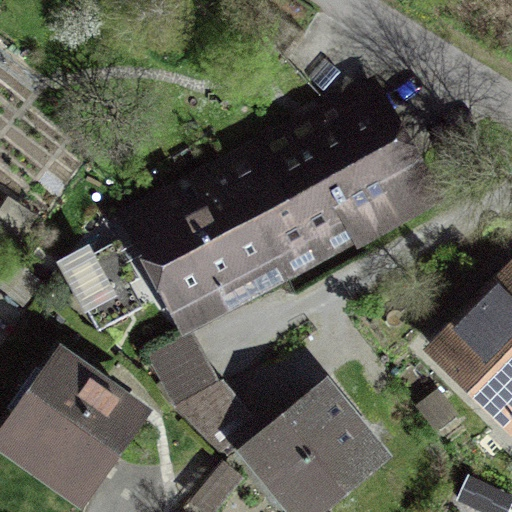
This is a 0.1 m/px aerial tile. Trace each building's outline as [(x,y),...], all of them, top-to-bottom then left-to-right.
[(254,212),(277,259),(346,224),(358,247),(437,207),(381,96),(263,155),(284,197),(254,212)] [(284,197),(263,155),(143,224),(195,305),(277,259),(254,212),(284,197)] [(108,239),(68,257),(99,324),(139,306),(108,239)] [(511,274),(428,363),(511,441),(511,274)] [(251,419),(327,365),(300,328),(225,381),(251,419)] [(193,340),(157,358),(179,404),(212,382),(193,340)] [(89,511),(153,427),(60,359),(0,440),(0,453),(78,511),(89,511)] [(244,424),(212,382),(179,404),(218,447),(244,424)] [(352,511),(399,472),(327,389),(243,461),(287,511),(352,511)] [(194,482),(211,504),(246,477),(229,455),(194,482)]
